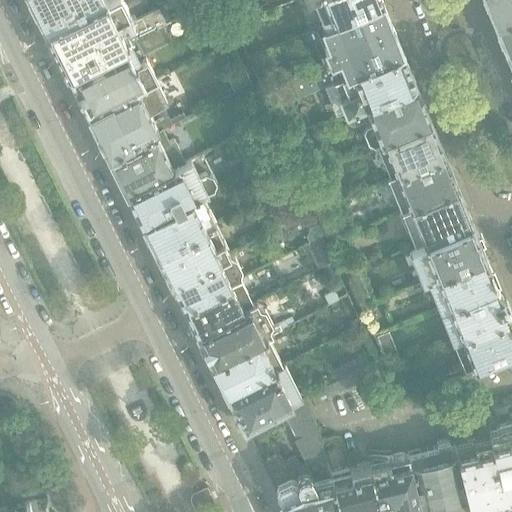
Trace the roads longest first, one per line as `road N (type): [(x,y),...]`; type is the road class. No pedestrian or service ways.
road 1 (residential): [(147,319),(0,25)]
road 2 (residential): [(399,0),(487,224)]
road 3 (residential): [(240,505),(147,319)]
road 4 (residential): [(52,357),(128,511)]
road 5 (residential): [(52,357),(61,417),(108,511)]
